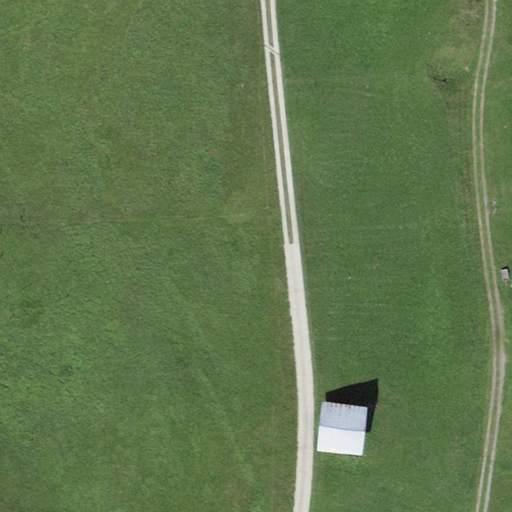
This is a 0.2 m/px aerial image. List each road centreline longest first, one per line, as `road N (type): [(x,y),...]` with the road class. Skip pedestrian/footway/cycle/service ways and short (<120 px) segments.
road 1 (track): [(481,511),(503,374),(475,98),(485,0)]
road 2 (track): [(272,0),(314,403),(303,511)]
